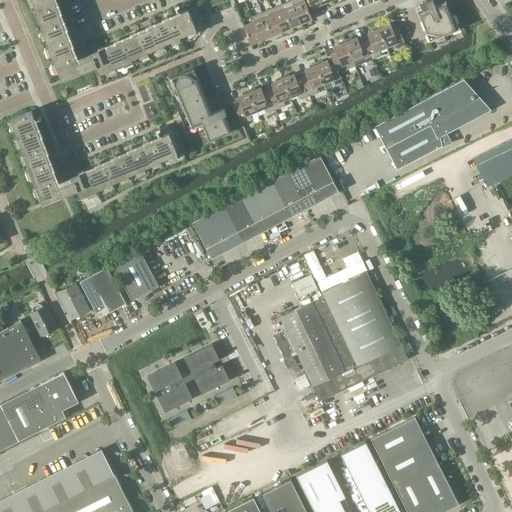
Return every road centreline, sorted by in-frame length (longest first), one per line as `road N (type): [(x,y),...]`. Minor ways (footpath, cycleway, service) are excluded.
road 1 (unclassified): [(97,355),(345,221),(364,230),(436,371)]
road 2 (residential): [(220,82),(395,0)]
road 3 (unclassified): [(166,511),(96,372),(97,355)]
road 4 (unclassified): [(491,511),(436,371)]
road 5 (unknown): [(300,429),(189,480)]
road 6 (residential): [(53,112),(6,0)]
